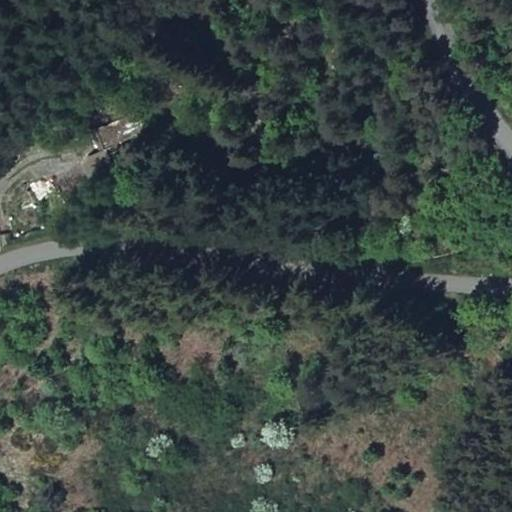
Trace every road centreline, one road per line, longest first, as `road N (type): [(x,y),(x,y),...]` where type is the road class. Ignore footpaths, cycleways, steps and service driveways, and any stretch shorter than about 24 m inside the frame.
road 1 (unclassified): [(0,265),(43,249),(114,241),(382,290),(511,286)]
road 2 (unclassified): [(511,145),(425,0)]
